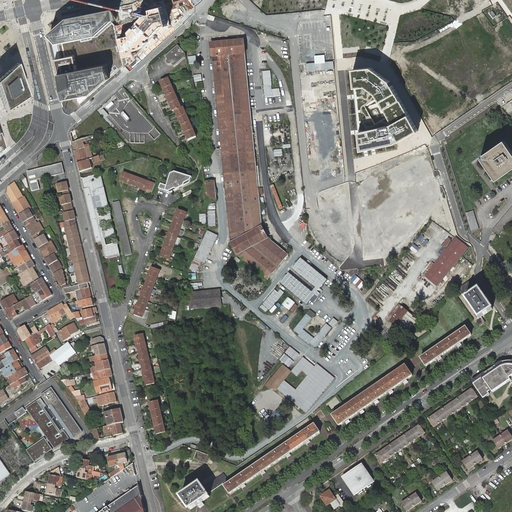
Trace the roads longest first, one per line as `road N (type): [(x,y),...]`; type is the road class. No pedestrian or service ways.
road 1 (primary): [(289,493),(509,342)]
road 2 (primary): [(504,335),(310,468)]
road 3 (residential): [(481,249),(461,231),(434,143),(511,86)]
road 4 (tertiary): [(61,131),(108,330)]
road 5 (residential): [(0,193),(58,296),(8,328)]
road 6 (residential): [(0,504),(55,460),(134,438)]
road 7 (unclassified): [(113,85),(211,0)]
road 8 (tertiary): [(33,8),(61,131)]
